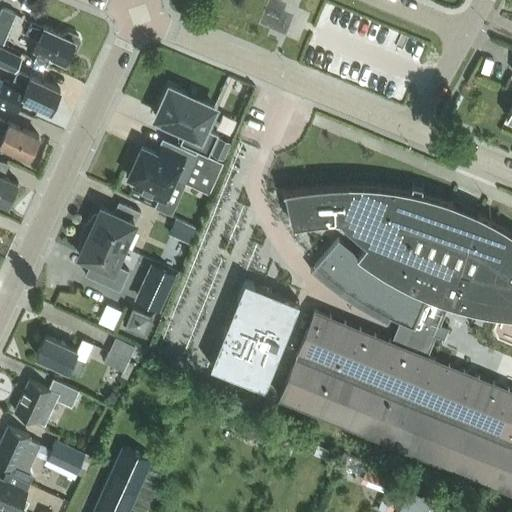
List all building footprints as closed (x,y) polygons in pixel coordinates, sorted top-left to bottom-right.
[(0,41),(2,43),(15,12),(2,6),(0,9),(0,41)] [(76,48),(80,39),(78,34),(69,30),(63,32),(63,33),(44,24),(44,25),(32,20),(26,32),(38,38),(31,54),(48,62),(52,53),(65,59),(69,50),(70,50),(76,48)] [(20,55),(0,45),(0,62),(13,69),(20,55)] [(17,108),(16,107),(21,95),(51,109),(60,88),(30,74),(30,75),(18,69),(12,81),(4,77),(0,85),(0,100),(16,108),(17,108)] [(180,140),(208,153),(218,131),(205,125),(214,105),(169,85),(155,115),(176,124),(175,125),(185,129),(180,140)] [(0,142),(29,156),(39,135),(9,121),(8,121),(0,117),(0,142)] [(224,158),(232,142),(219,136),(212,152),(224,158)] [(129,174),(138,178),(135,184),(164,197),(174,176),(185,181),(197,154),(170,141),(169,142),(171,143),(166,155),(142,145),(129,174)] [(217,173),(222,161),(206,154),(201,165),(217,173)] [(0,198),(8,202),(17,181),(0,173),(0,198)] [(292,223),(306,220),(320,219),(334,218),(339,218),(347,226),(357,234),(366,241),(358,252),(338,237),(314,264),(315,265),(316,265),(329,276),(342,287),(357,297),(372,306),(388,314),(400,319),(392,339),(315,308),(280,396),(511,489),(511,387),(427,353),(449,301),(459,304),(474,307),(489,310),(501,312),(511,313),(511,271),(510,270),(511,266),(511,229),(503,224),(490,217),(479,211),(451,199),(440,196),(425,191),(410,188),(394,185),(379,183),(363,182),(345,181),(329,182),(314,183),(298,185),(280,188),(280,190),(282,190),(292,223)] [(137,251),(124,244),(134,221),(135,221),(141,210),(119,200),(114,211),(101,205),(97,213),(95,212),(84,226),(83,226),(137,251)] [(187,222),(179,238),(190,243),(197,227),(187,222)] [(137,251),(83,226),(83,227),(80,244),(82,245),(79,253),(91,259),(85,273),(120,289),(129,269),(115,263),(123,245),(137,251)] [(175,272),(157,264),(141,300),(158,308),(175,272)] [(247,282),(212,367),(266,388),(300,304),(247,282)] [(144,332),(151,313),(133,305),(125,324),(144,332)] [(68,368),(80,373),(86,361),(74,355),(77,347),(45,333),(36,353),(68,368)] [(104,360),(123,369),(128,358),(109,349),(104,360)] [(123,369),(121,373),(127,376),(134,361),(128,358),(123,369)] [(29,377),(14,409),(44,423),(45,422),(44,421),(57,394),(72,401),(70,404),(71,404),(79,388),(53,377),(49,386),(29,377)] [(30,434),(8,424),(0,440),(0,458),(12,464),(10,470),(31,479),(33,474),(30,465),(41,442),(29,436),(30,434)] [(43,463),(73,477),(86,450),(56,436),(43,463)] [(126,511),(152,456),(122,443),(91,511),(126,511)] [(330,449),(317,444),(313,453),(326,459),(330,449)] [(371,462),(365,478),(401,492),(404,485),(407,477),(371,462)] [(9,511),(48,511),(42,509),(40,511),(23,511),(17,509),(30,481),(6,470),(3,478),(0,476),(0,502),(12,508),(9,511)] [(405,485),(394,511),(454,511),(457,506),(405,485)]
